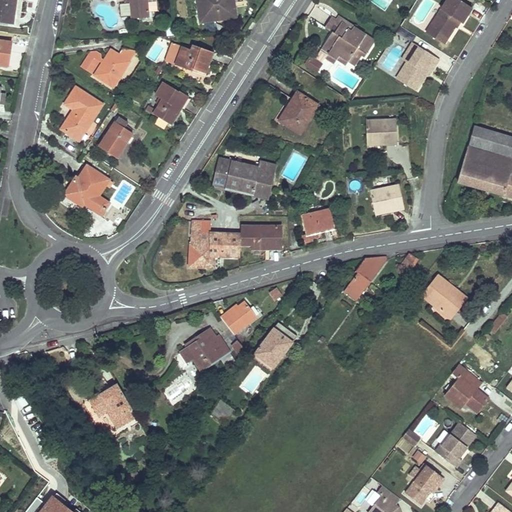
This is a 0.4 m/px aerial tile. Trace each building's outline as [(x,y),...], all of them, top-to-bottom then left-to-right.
[(15,0),(0,0),(0,22),(9,23),(10,15),(14,15),(15,0)] [(147,0),(128,0),(129,3),(130,19),(149,18),(147,0)] [(232,0),(196,0),(200,23),(231,18),(229,4),(233,4),(232,0)] [(457,22),(461,24),(471,8),(457,0),(446,0),(429,28),(447,39),(457,22)] [(339,17),(337,20),(341,23),(349,28),(347,30),(350,32),(351,30),(353,28),(354,26),(339,17)] [(334,34),(341,23),(337,20),(332,18),(325,29),(332,33),(332,32),(334,34)] [(364,57),(374,42),(353,28),(351,30),(350,32),(347,30),(349,28),(341,23),(334,34),(332,32),(332,33),(321,49),(328,54),(325,58),(334,64),(337,60),(345,66),(348,61),(355,66),(362,56),(364,57)] [(425,34),(443,45),(447,39),(429,28),(425,34)] [(11,43),(0,41),(0,64),(7,65),(11,43)] [(434,68),(439,60),(412,44),(407,52),(412,54),(406,64),(396,80),(416,93),(426,75),(432,66),(434,68)] [(190,50),(181,46),(174,65),(192,72),(193,69),(205,74),(213,53),(192,45),(190,50)] [(93,76),(113,88),(136,51),(122,49),(118,55),(110,50),(103,61),(100,59),(100,54),(97,52),(90,53),(80,67),(91,74),(99,62),(101,63),(93,76)] [(412,54),(407,52),(401,61),(406,64),(412,54)] [(316,72),(321,65),(310,58),(306,65),(316,72)] [(429,77),(434,68),(432,66),(426,75),(429,77)] [(178,92),(163,83),(155,96),(159,98),(162,100),(159,105),(153,115),(170,125),(178,113),(176,111),(184,98),(177,94),(178,92)] [(102,105),(76,88),(65,105),(73,110),(61,129),(79,141),(102,105)] [(187,97),(178,92),(177,94),(184,98),(176,111),(178,113),(187,97)] [(300,134),(317,106),(297,93),(279,121),(300,134)] [(116,121),(115,122),(124,128),(129,122),(117,114),(114,119),(116,121)] [(396,144),(396,120),(366,121),(367,143),(380,142),(381,145),(396,144)] [(124,128),(115,122),(99,147),(116,158),(132,134),(124,128)] [(511,137),(474,126),(468,146),(511,159),(511,137)] [(330,153),(338,139),(332,136),(324,149),(330,153)] [(511,161),(467,148),(462,165),(508,181),(509,175),(511,166),(511,161)] [(218,159),(212,186),(225,189),(224,190),(268,200),(276,167),(259,162),(257,168),(218,159)] [(511,197),(511,175),(509,175),(508,181),(462,165),(457,182),(511,197)] [(108,203),(97,197),(108,180),(86,166),(78,179),(75,178),(64,195),(75,203),(77,200),(83,204),(100,215),(108,203)] [(370,191),(374,212),(387,209),(388,212),(404,209),(399,185),(370,191)] [(332,229),(328,210),(302,216),(306,234),(332,229)] [(191,221),(189,267),(214,268),(215,256),(239,258),(240,245),(240,234),(210,233),(210,222),(191,221)] [(280,226),(252,227),(252,245),(252,250),(280,249),(280,226)] [(240,245),(252,245),(252,227),(240,227),(240,234),(240,245)] [(417,260),(408,254),(405,259),(414,265),(417,260)] [(344,292),(356,301),(387,260),(385,258),(364,260),(353,274),(356,276),(344,292)] [(411,270),(414,265),(405,259),(402,263),(411,270)] [(450,319),(461,304),(449,295),(454,289),(437,276),(421,296),(433,305),(450,319)] [(269,293),(274,301),(281,296),(275,289),(269,293)] [(466,298),(454,289),(449,295),(461,304),(466,298)] [(220,318),(233,335),(256,317),(244,302),(238,307),(229,314),(227,312),(220,318)] [(229,314),(238,307),(236,305),(227,312),(229,314)] [(446,324),(450,319),(433,305),(428,310),(446,324)] [(507,317),(501,313),(492,325),(498,329),(507,317)] [(238,336),(243,341),(255,330),(250,325),(238,336)] [(492,325),(489,329),(494,333),(498,329),(492,325)] [(296,337),(282,327),(278,331),(274,328),(255,354),(273,368),(296,337)] [(193,359),(202,372),(229,354),(218,337),(215,338),(210,329),(184,346),(186,349),(193,359)] [(319,340),(318,340),(316,342),(320,345),(322,343),(325,340),(322,337),(319,340)] [(187,363),(193,359),(186,349),(180,353),(187,363)] [(491,375),(498,365),(489,357),(481,367),(491,375)] [(480,382),(459,364),(451,374),(458,379),(444,397),(460,410),(465,404),(467,401),(480,411),(488,400),(479,393),(474,389),(480,382)] [(484,385),(480,382),(474,389),(479,393),(484,385)] [(111,405),(123,426),(136,418),(116,384),(88,401),(96,414),(111,405)] [(211,414),(225,424),(234,411),(220,401),(211,414)] [(480,411),(467,401),(465,404),(477,414),(480,411)] [(117,430),(123,426),(111,405),(96,414),(98,417),(107,412),(117,430)] [(476,436),(459,423),(442,445),(441,444),(434,452),(455,468),(462,461),(459,458),(476,436)] [(420,439),(408,430),(402,438),(414,447),(420,439)] [(415,448),(410,456),(420,463),(426,456),(415,448)] [(444,480),(426,466),(404,493),(420,506),(430,492),(436,484),(439,486),(444,480)] [(433,494),(439,486),(436,484),(430,492),(433,494)] [(394,506),(399,499),(381,485),(376,493),(380,496),(371,507),(377,511),(396,511),(398,509),(394,506)]
